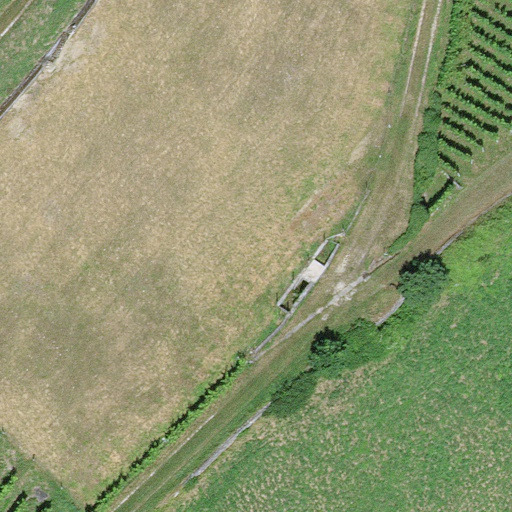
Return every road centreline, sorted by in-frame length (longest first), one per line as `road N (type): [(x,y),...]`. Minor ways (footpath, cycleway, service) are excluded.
road 1 (track): [(112,511),(294,345),(511,187)]
road 2 (track): [(423,0),(361,236),(294,345)]
